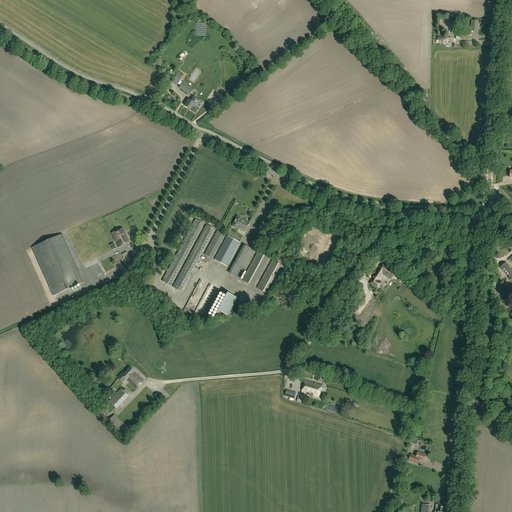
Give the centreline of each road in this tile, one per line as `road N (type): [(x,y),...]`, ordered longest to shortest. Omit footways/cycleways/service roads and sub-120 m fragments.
road 1 (tertiary): [(484,221),(326,197),(156,109),(70,78),(0,32)]
road 2 (tertiary): [(461,511),(484,221)]
road 3 (unclassified): [(489,176),(323,0)]
road 4 (tertiary): [(489,176),(505,0)]
